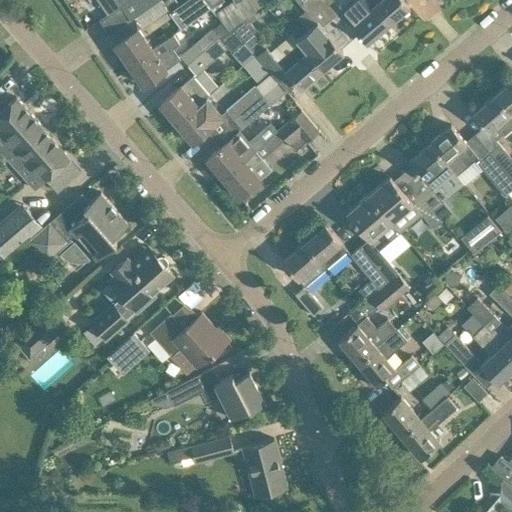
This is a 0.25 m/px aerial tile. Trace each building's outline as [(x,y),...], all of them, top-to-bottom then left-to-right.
[(117,0),(98,0),(107,13),(99,19),(109,34),(112,32),(113,32),(131,19),(117,0)] [(131,19),(113,32),(118,40),(115,43),(129,63),(151,48),(136,28),(142,24),(144,26),(167,9),(164,5),(160,0),(157,0),(134,17),(131,19)] [(117,0),(131,19),(134,17),(157,0),(117,0)] [(206,0),(189,0),(172,13),(183,29),(213,8),(206,0)] [(232,0),(218,10),(216,12),(229,30),(231,29),(233,28),(236,26),(246,19),(257,11),(247,0),(232,0)] [(299,36),(296,39),(305,51),(306,50),(322,69),(343,51),(321,25),(330,17),(315,0),(303,0),(301,2),(317,21),(299,36)] [(334,0),(315,0),(330,17),(340,10),(367,41),(388,23),(368,0),(352,0),(342,9),(334,0)] [(368,0),(388,23),(409,5),(404,0),(368,0)] [(236,26),(233,28),(255,53),(256,54),(272,72),(279,80),(285,87),(287,85),(294,79),(301,87),(322,69),(306,50),(305,51),(285,68),(283,67),(265,46),(268,43),(246,19),(236,26)] [(188,64),(219,38),(211,28),(180,55),(188,64)] [(220,38),(188,64),(195,72),(196,73),(227,47),(243,64),(255,53),(233,28),(231,29),(229,30),(220,38)] [(170,67),(180,57),(173,47),(179,42),(173,33),(152,49),(151,48),(129,63),(144,85),(170,67)] [(185,82),(160,102),(177,122),(201,102),(208,96),(210,95),(193,75),(185,82)] [(511,78),(494,94),(511,116),(511,78)] [(254,85),(226,109),(235,119),(263,95),(255,86),(254,85)] [(504,135),(511,127),(511,116),(494,94),(473,112),(496,139),(503,133),(504,135)] [(230,137),(207,157),(224,177),(256,149),(262,143),(257,137),(254,139),(245,129),(243,127),(271,104),(263,95),(235,119),(242,127),(230,137)] [(8,158),(43,127),(16,96),(0,110),(0,126),(12,140),(1,149),(8,158)] [(201,102),(177,122),(193,141),(224,115),(208,96),(201,102)] [(290,119),(280,128),(286,135),(288,137),(297,148),(306,140),(318,129),(301,109),(290,119)] [(478,156),(466,142),(451,124),(429,143),(452,170),(453,170),(457,174),(478,156)] [(35,188),(46,178),(57,191),(81,170),(43,127),(8,158),(35,188)] [(431,188),(452,170),(429,143),(408,160),(430,186),(421,194),(440,216),(449,208),(431,188)] [(490,151),(511,177),(511,158),(500,143),(490,151)] [(256,149),(224,177),(240,196),(269,171),(261,161),(264,159),(256,149)] [(505,195),(511,188),(511,177),(490,151),(477,162),(505,195)] [(412,201),(405,193),(390,175),(369,193),(392,221),(412,204),(432,230),(442,221),(439,217),(440,216),(421,194),(412,201)] [(68,204),(29,238),(47,257),(74,233),(97,258),(117,241),(113,237),(128,223),(100,191),(90,201),(76,213),(68,204)] [(389,223),(392,221),(369,193),(347,211),(369,237),(359,245),(389,280),(397,273),(373,244),(376,241),(377,243),(378,242),(383,242),(394,233),(394,228),(389,223)] [(511,203),(497,215),(508,229),(511,225),(511,203)] [(0,262),(42,226),(23,204),(0,223),(0,262)] [(491,218),(463,242),(473,255),(502,230),(491,218)] [(341,242),(338,238),(326,223),(304,241),(325,267),(347,249),(341,242)] [(304,241),(282,259),(304,285),(325,267),(304,241)] [(370,296),(389,280),(359,245),(349,254),(370,279),(358,289),(366,298),(370,296)] [(162,256),(159,257),(155,253),(151,257),(144,250),(131,261),(127,256),(112,269),(129,289),(92,321),(106,337),(154,295),(151,291),(172,273),(166,265),(167,263),(167,259),(165,257),(162,256)] [(461,274),(448,269),(443,281),(456,286),(461,274)] [(381,310),(409,287),(397,273),(389,280),(370,296),(381,310)] [(477,297),(467,306),(474,313),(511,353),(511,293),(500,282),(489,293),(511,314),(511,323),(507,328),(477,297)] [(323,306),(304,285),(295,293),(313,314),(323,306)] [(436,292),(426,302),(432,309),(443,299),(436,292)] [(352,301),(341,310),(345,314),(356,306),(352,301)] [(53,308),(17,340),(30,355),(67,323),(53,308)] [(171,312),(156,325),(149,331),(171,356),(180,347),(197,365),(210,354),(212,355),(230,339),(218,325),(216,327),(202,311),(184,327),(171,312)] [(327,312),(318,319),(327,330),(336,322),(327,312)] [(511,353),(474,313),(463,323),(492,354),(481,364),(495,378),(498,382),(511,367),(511,353)] [(358,361),(397,328),(397,327),(396,328),(387,318),(376,327),(366,315),(357,322),(338,338),(358,361)] [(392,387),(419,363),(411,354),(396,368),(386,356),(407,339),(397,328),(358,361),(377,384),(384,378),(392,387)] [(454,333),(444,342),(461,361),(467,367),(477,357),(471,351),(454,333)] [(123,349),(131,358),(146,345),(138,336),(123,349)] [(250,411),(265,403),(249,372),(235,379),(233,374),(200,390),(206,402),(220,394),(224,402),(227,401),(234,414),(248,407),(250,411)] [(174,405),(197,393),(189,378),(151,398),(153,403),(168,405),(173,403),(174,405)] [(402,434),(420,418),(401,395),(382,411),(402,434)] [(420,418),(402,434),(421,457),(440,441),(430,429),(456,407),(447,395),(420,418)] [(170,461),(194,455),(195,461),(234,451),(230,435),(191,446),(191,444),(167,450),(170,461)] [(256,494),(287,486),(274,437),(243,445),(256,494)] [(494,511),(491,509),(500,498),(511,508),(511,488),(501,479),(492,490),(494,493),(485,504),(477,511),(494,511)]
